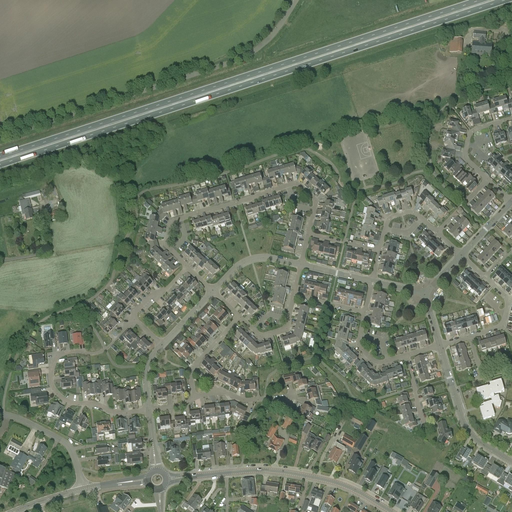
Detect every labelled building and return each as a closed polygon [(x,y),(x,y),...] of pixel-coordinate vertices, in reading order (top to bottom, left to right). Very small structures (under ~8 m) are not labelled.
[(479,38),(479,43),(473,43),(472,55),(491,56),(492,45),(484,44),(484,38),(485,38),(485,34),(474,33),(473,38),(479,38)] [(463,39),(451,38),(449,53),(462,54),(463,39)] [(505,98),(499,99),(501,108),(507,106),(508,110),(511,109),(510,102),(509,98),(507,99),(508,101),(506,102),(505,98)] [(494,106),(491,106),(493,114),(498,112),(502,110),(501,108),(499,99),(493,101),(494,106)] [(483,104),(481,105),(483,113),(489,111),(490,115),(493,114),(491,106),(488,107),(487,103),(487,102),(486,102),(483,103),(483,104)] [(476,111),(473,112),(475,120),(479,119),(477,115),(483,113),(481,105),(475,107),(476,111)] [(472,120),(472,121),(475,120),(473,112),(470,113),(469,108),(463,110),(464,115),(463,115),(463,116),(463,117),(464,119),(465,118),(465,119),(469,118),(470,121),(472,120)] [(453,131),(455,132),(459,133),(461,127),(458,127),(459,123),(458,123),(459,121),(454,119),(453,122),(450,121),(448,127),(452,128),(452,131),(453,131)] [(455,132),(453,131),(452,134),(447,133),(445,139),(455,141),(456,135),(455,135),(455,132)] [(495,132),(496,135),(493,136),(496,146),(501,144),(497,131),(495,132)] [(500,131),(497,131),(501,144),(506,142),(503,133),(501,134),(500,131)] [(455,141),(445,139),(444,145),(447,146),(446,149),(451,150),(452,147),(453,147),(455,141)] [(446,149),(445,152),(443,151),(441,157),(446,158),(445,162),(450,161),(452,153),(452,150),(451,150),(446,149)] [(490,157),(491,158),(487,163),(490,165),(489,166),(490,168),(501,157),(499,155),(496,158),(494,156),(493,156),(492,155),(490,157)] [(502,158),(501,157),(490,168),(491,169),(492,168),(495,170),(502,163),(500,161),(502,158)] [(444,168),(449,172),(451,169),(453,171),(455,170),(459,165),(456,162),(454,165),(450,161),(445,162),(447,164),(444,168)] [(502,163),(495,170),(498,173),(497,174),(498,175),(499,174),(506,167),(509,164),(507,162),(504,165),(502,163)] [(297,167),(295,168),(294,165),(288,166),(291,178),(292,178),(291,175),(296,174),(300,175),(302,169),(297,167)] [(459,165),(455,170),(457,172),(453,176),(457,180),(464,174),(460,170),(462,168),(459,165)] [(291,178),(288,166),(283,168),(285,176),(288,175),(289,179),(291,178)] [(506,167),(499,174),(502,177),(501,178),(502,179),(503,178),(510,171),(511,168),(511,167),(511,166),(508,169),(506,167)] [(307,169),(302,175),(305,178),(301,181),(303,183),(306,180),(312,173),(314,171),(310,167),(309,167),(307,169)] [(281,181),(278,170),(273,171),(275,180),(275,179),(278,178),(279,182),(281,181)] [(275,180),(273,171),(267,173),(269,178),(265,179),(267,185),(270,184),(270,181),(275,180)] [(511,173),(510,171),(503,178),(506,181),(505,181),(503,183),(505,185),(511,176),(511,173)] [(308,182),(306,185),(305,186),(307,188),(315,178),(311,175),(312,174),(312,173),(306,180),(308,182)] [(464,174),(457,180),(462,185),(466,180),(468,182),(472,178),(470,175),(468,177),(464,174)] [(260,175),(254,176),(257,185),(262,183),(263,186),(267,185),(265,179),(262,180),(260,175)] [(254,176),(249,178),(251,185),(254,185),(255,188),(258,188),(257,185),(254,176)] [(315,178),(307,188),(309,190),(312,186),(315,188),(316,188),(321,182),(320,182),(315,178)] [(472,178),(468,182),(467,184),(469,186),(466,189),(471,193),(477,186),(473,183),(475,181),(472,178)] [(244,179),(239,181),(241,188),(244,188),(245,192),(247,191),(244,179)] [(230,184),(231,189),(232,189),(234,195),(237,194),(236,191),(241,190),(241,188),(239,181),(230,184)] [(316,188),(318,190),(315,193),(317,194),(316,196),(325,186),(321,182),(316,188)] [(330,190),(325,186),(316,196),(317,197),(319,196),(322,194),(324,196),(330,190)] [(225,187),(219,189),(222,197),(225,196),(226,198),(231,196),(229,189),(226,190),(225,187)] [(495,197),(489,191),(485,187),(483,189),(487,193),(485,195),(492,201),(495,197)] [(406,190),(405,190),(405,191),(409,202),(411,201),(410,197),(413,196),(412,194),(417,192),(418,188),(411,190),(411,189),(407,190),(406,190)] [(222,197),(219,189),(213,190),(216,199),(219,198),(221,203),(223,202),(222,197)] [(41,196),(39,190),(23,194),(24,196),(25,200),(41,196)] [(211,204),(210,201),(207,190),(201,192),(203,201),(207,199),(209,204),(211,204)] [(207,190),(210,201),(213,200),(215,204),(217,204),(216,199),(213,190),(208,192),(207,190)] [(409,202),(405,191),(400,193),(402,201),(405,200),(406,203),(407,206),(410,205),(409,202)] [(193,198),(195,205),(201,203),(201,201),(203,201),(201,192),(195,194),(196,197),(193,198)] [(421,206),(424,202),(429,197),(425,192),(420,198),(422,200),(419,204),(421,206)] [(402,201),(400,193),(394,195),(398,209),(401,208),(399,202),(402,201)] [(479,193),(478,195),(488,205),(492,201),(485,195),(483,197),(479,193)] [(279,198),(275,198),(274,199),(277,207),(283,205),(281,199),(282,199),(280,194),(278,195),(279,198)] [(394,194),(388,196),(390,203),(393,202),(395,207),(396,206),(397,206),(394,195),(394,194)] [(189,195),(184,197),(187,206),(190,205),(190,206),(195,205),(193,198),(190,199),(189,195)] [(273,199),(270,200),(268,201),(271,209),(277,207),(274,199),(275,198),(274,195),(272,196),(273,199)] [(488,205),(478,195),(476,197),(480,200),(478,202),(485,209),(488,205)] [(390,203),(388,196),(382,197),(382,198),(387,214),(390,213),(389,208),(388,209),(387,204),(390,203)] [(184,197),(178,199),(181,207),(184,206),(185,211),(188,210),(187,206),(184,197)] [(266,198),(267,201),(262,202),(263,204),(265,211),(271,209),(268,201),(270,200),(269,197),(266,198)] [(429,197),(424,202),(426,205),(423,208),(425,210),(433,201),(434,201),(429,197)] [(374,205),(378,209),(379,210),(380,210),(380,207),(382,207),(383,210),(385,215),(387,214),(382,198),(377,200),(378,204),(374,205)] [(22,215),(25,215),(26,221),(32,219),(31,214),(32,213),(29,199),(19,202),(22,215)] [(181,207),(178,199),(178,201),(173,202),(176,211),(179,210),(180,215),(183,214),(181,207)] [(325,205),(321,204),(318,204),(318,206),(324,208),(332,210),(334,204),(336,204),(337,200),(332,199),(331,203),(326,202),(325,205)] [(437,205),(433,201),(425,210),(427,211),(429,209),(432,211),(437,205)] [(478,202),(476,204),(472,201),(471,203),(481,212),(485,209),(478,202)] [(173,202),(167,204),(170,212),(173,212),(174,216),(177,216),(176,211),(173,202)] [(252,204),(251,205),(254,216),(260,214),(256,203),(255,203),(256,206),(252,207),(252,204)] [(258,203),(256,203),(260,214),(266,213),(265,211),(263,204),(258,206),(258,203)] [(481,212),(471,203),(469,204),(473,208),(471,210),(477,216),(481,212)] [(162,209),(158,213),(164,219),(167,215),(166,214),(170,212),(167,204),(161,206),(162,209)] [(250,208),(247,209),(246,206),(244,207),(245,212),(246,211),(248,218),(254,216),(251,205),(249,205),(250,208)] [(365,214),(365,215),(378,218),(378,217),(379,215),(374,214),(375,210),(377,211),(378,209),(374,205),(373,210),(367,209),(366,214),(365,214)] [(431,218),(433,219),(434,218),(442,209),(438,205),(437,206),(437,205),(432,211),(434,213),(431,218)] [(443,209),(442,209),(434,218),(436,219),(439,216),(441,219),(448,211),(444,207),(443,209)] [(58,217),(57,216),(56,211),(46,215),(48,220),(54,217),(55,218),(58,217)] [(227,215),(224,216),(223,216),(226,224),(231,223),(230,216),(229,211),(226,212),(227,215)] [(151,216),(149,222),(158,224),(159,221),(161,222),(164,219),(158,213),(158,214),(156,212),(155,213),(157,215),(155,217),(151,216)] [(330,215),(316,212),(316,215),(322,216),(321,219),(329,221),(328,221),(330,215)] [(222,216),(218,217),(217,218),(220,226),(226,224),(223,216),(224,216),(223,213),(221,213),(222,216)] [(215,215),(216,218),(211,219),(213,226),(214,228),(220,226),(217,218),(218,217),(217,214),(215,215)] [(211,218),(206,219),(205,216),(203,217),(204,220),(205,219),(208,228),(213,226),(211,219),(211,218)] [(463,218),(461,220),(457,217),(456,219),(466,228),(469,225),(470,226),(471,225),(470,224),(463,218)] [(204,220),(200,221),(200,218),(197,218),(198,221),(199,221),(202,229),(208,228),(205,219),(204,220)] [(285,244),(284,249),(294,251),(295,246),(296,241),(298,235),(300,236),(300,235),(301,230),(302,225),(303,220),(294,218),(293,223),(291,228),(290,233),(288,233),(287,238),(285,244)] [(198,221),(195,222),(194,219),(192,220),(193,225),(194,224),(196,231),(202,229),(199,221),(198,221)] [(314,221),(314,224),(328,227),(329,221),(321,219),(321,220),(322,220),(321,223),(318,222),(314,221)] [(466,228),(456,219),(454,220),(458,224),(456,226),(464,233),(463,232),(466,228)] [(366,221),(364,227),(375,229),(376,229),(379,230),(380,227),(373,226),(373,223),(366,221)] [(149,222),(148,228),(162,231),(162,229),(158,228),(158,224),(149,222)] [(328,227),(314,224),(313,227),(320,228),(319,232),(329,234),(331,228),(328,227)] [(456,226),(454,228),(450,224),(449,226),(459,236),(462,232),(464,234),(464,233),(456,226)] [(459,236),(449,226),(447,228),(451,231),(449,233),(455,240),(456,240),(457,240),(456,239),(459,236)] [(148,228),(147,234),(156,236),(156,233),(161,234),(162,231),(148,228)] [(511,234),(506,229),(503,233),(509,239),(511,237),(511,234)] [(430,232),(427,234),(425,232),(418,240),(421,242),(421,243),(422,244),(431,233),(430,232)] [(431,233),(422,244),(422,245),(423,245),(426,247),(433,240),(431,238),(434,235),(431,233)] [(156,236),(147,234),(145,240),(149,241),(150,246),(157,244),(156,240),(155,240),(156,236)] [(313,239),(313,240),(310,240),(309,246),(311,246),(314,247),(313,251),(318,253),(320,245),(317,244),(318,240),(313,239)] [(435,242),(433,240),(426,247),(429,250),(429,251),(439,241),(437,239),(435,242)] [(439,241),(429,251),(430,252),(431,252),(434,254),(441,247),(439,246),(442,243),(439,241)] [(495,241),(491,245),(502,255),(503,253),(500,250),(502,248),(495,241)] [(323,246),(320,245),(318,253),(324,254),(326,242),(324,242),(323,246)] [(150,246),(152,252),(150,254),(154,259),(160,252),(157,250),(159,248),(157,244),(150,246)] [(334,259),(336,252),(339,253),(341,246),(335,244),(334,248),(331,247),(329,255),(329,258),(334,259)] [(491,245),(488,248),(495,255),(496,253),(500,256),(502,255),(491,245)] [(443,249),(441,247),(434,254),(438,258),(447,248),(445,246),(443,249)] [(191,247),(186,252),(186,251),(182,255),(184,257),(186,255),(189,257),(189,258),(195,252),(191,247)] [(346,247),(344,254),(343,259),(346,260),(347,261),(350,262),(351,261),(353,253),(350,252),(351,248),(349,248),(346,247)] [(399,250),(385,247),(384,250),(388,251),(388,253),(397,255),(398,251),(399,251),(399,250)] [(495,255),(488,248),(484,252),(494,262),(496,260),(493,257),(495,255)] [(356,253),(353,253),(351,261),(357,262),(359,250),(357,250),(356,253)] [(160,252),(154,259),(158,263),(164,256),(168,253),(166,251),(163,254),(160,252)] [(189,258),(189,257),(186,259),(188,261),(190,259),(193,261),(194,262),(200,256),(195,252),(189,258)] [(367,256),(364,255),(362,263),(362,266),(367,267),(368,266),(368,265),(371,253),(368,252),(367,256)] [(484,252),(480,256),(487,263),(489,261),(493,264),(494,262),(484,252)] [(164,256),(158,263),(163,267),(168,262),(172,257),(170,255),(167,259),(164,256)] [(194,262),(193,261),(190,263),(192,265),(194,263),(197,265),(198,266),(204,260),(200,256),(194,262)] [(487,263),(480,256),(477,260),(484,266),(487,270),(489,268),(486,265),(487,263)] [(396,261),(382,257),(382,260),(386,261),(385,263),(394,266),(395,262),(396,261)] [(198,266),(197,265),(195,268),(197,269),(199,267),(202,271),(204,269),(204,268),(208,264),(204,260),(198,266)] [(168,262),(163,267),(161,268),(166,273),(172,266),(176,263),(174,261),(170,264),(168,262)] [(210,262),(208,264),(204,268),(204,269),(207,272),(205,274),(207,275),(209,273),(208,273),(215,266),(210,262)] [(175,269),(172,266),(166,273),(170,277),(180,267),(178,265),(175,269)] [(219,271),(215,266),(208,273),(209,273),(212,276),(210,278),(211,280),(215,276),(214,275),(219,271)] [(394,271),(380,268),(379,271),(383,272),(383,274),(392,276),(393,273),(394,272),(394,271)] [(469,268),(466,271),(459,279),(463,282),(470,275),(468,273),(471,271),(469,268)] [(501,268),(495,275),(492,278),(493,280),(497,276),(499,278),(505,271),(501,268)] [(499,278),(501,280),(498,284),(499,285),(509,275),(505,271),(499,278)] [(285,290),(288,274),(279,272),(275,288),(277,288),(273,304),(283,306),(287,290),(285,290)] [(146,273),(144,275),(143,274),(140,278),(149,286),(151,285),(152,286),(153,284),(148,279),(150,277),(146,273)] [(472,277),(470,275),(463,282),(466,285),(466,286),(467,287),(477,276),(475,274),(472,277)] [(511,278),(509,275),(499,285),(501,287),(504,283),(506,285),(511,278)] [(477,276),(467,287),(468,287),(469,287),(471,290),(478,283),(476,281),(479,278),(477,276)] [(149,286),(140,278),(137,281),(147,291),(149,293),(150,291),(147,288),(149,286)] [(188,278),(184,283),(192,290),(194,288),(198,284),(193,279),(191,281),(188,278)] [(306,281),(306,282),(305,287),(302,286),(300,293),(306,294),(307,291),(309,291),(311,281),(308,280),(306,281)] [(133,284),(131,286),(135,290),(137,288),(143,293),(144,292),(145,293),(147,291),(137,281),(137,282),(136,282),(133,285),(133,284)] [(478,283),(471,290),(474,293),(475,294),(485,283),(483,282),(480,285),(478,283)] [(184,283),(180,287),(188,294),(190,296),(192,295),(190,292),(192,290),(184,283)] [(229,288),(228,287),(224,291),(226,293),(228,291),(231,293),(229,295),(230,296),(238,287),(233,283),(229,288)] [(485,283),(475,294),(476,295),(477,295),(479,297),(483,293),(485,295),(488,292),(486,290),(484,288),(487,285),(485,283)] [(317,293),(320,294),(322,286),(316,285),(313,298),(316,299),(317,293)] [(130,289),(127,293),(133,299),(135,297),(136,298),(138,296),(133,292),(135,290),(131,286),(129,288),(130,289)] [(322,298),(328,300),(329,292),(326,292),(328,287),(322,286),(320,294),(323,295),(322,298)] [(188,294),(180,287),(177,290),(180,293),(178,296),(182,300),(188,294)] [(242,292),(238,287),(230,296),(231,297),(233,295),(235,297),(233,299),(234,300),(242,292)] [(339,290),(338,295),(334,294),(333,301),(338,302),(339,299),(342,299),(344,291),(339,290)] [(350,301),(353,302),(355,294),(356,292),(355,292),(354,294),(350,293),(350,291),(347,304),(349,305),(350,301)] [(247,296),(242,292),(234,300),(235,301),(237,299),(241,302),(245,298),(247,296)] [(127,293),(123,296),(131,303),(133,305),(134,303),(132,301),(133,299),(127,293)] [(117,296),(115,298),(122,305),(123,303),(128,307),(131,303),(123,296),(121,294),(118,297),(117,296)] [(356,294),(355,294),(353,302),(356,303),(355,306),(361,308),(363,296),(356,294)] [(172,295),(169,299),(177,306),(182,300),(178,296),(175,298),(172,295)] [(115,303),(112,306),(122,315),(123,313),(122,313),(124,311),(120,307),(122,305),(115,298),(114,298),(117,301),(115,303)] [(245,298),(241,302),(239,304),(242,308),(240,310),(241,311),(249,302),(245,298)] [(387,301),(373,298),(372,301),(376,302),(376,304),(385,306),(386,303),(387,302),(387,301)] [(177,306),(169,299),(165,303),(168,306),(166,308),(168,310),(171,313),(174,309),(177,306)] [(215,308),(220,302),(216,299),(211,304),(215,308)] [(249,302),(241,311),(242,311),(244,309),(246,312),(244,314),(245,315),(253,306),(249,302)] [(297,311),(296,312),(308,315),(309,309),(303,307),(303,306),(298,305),(297,307),(300,308),(300,311),(297,311)] [(122,315),(112,306),(109,310),(111,312),(109,314),(114,319),(116,317),(117,318),(119,316),(120,317),(122,315)] [(227,316),(227,315),(224,312),(226,310),(222,306),(220,309),(217,313),(224,319),(223,318),(227,315),(227,316)] [(257,310),(253,306),(245,315),(246,315),(248,313),(251,316),(249,318),(250,319),(254,316),(253,315),(257,310)] [(384,312),(370,308),(370,311),(374,312),(373,315),(382,317),(383,313),(384,313),(384,312)] [(162,309),(158,313),(165,319),(167,321),(172,315),(175,319),(176,318),(171,313),(168,310),(165,312),(162,309)] [(295,317),(295,318),(306,321),(308,315),(296,312),(296,313),(299,314),(298,317),(295,317)] [(165,319),(158,313),(154,317),(158,320),(156,322),(161,327),(164,323),(162,321),(165,319)] [(224,319),(217,313),(214,316),(213,315),(211,318),(215,321),(217,319),(221,323),(220,322),(223,319),(224,319)] [(108,317),(105,320),(114,329),(116,328),(115,327),(117,325),(112,321),(114,319),(109,314),(107,316),(108,317)] [(346,318),(343,318),(344,317),(341,316),(340,323),(342,323),(356,326),(356,323),(354,323),(355,317),(347,315),(346,318)] [(471,317),(470,317),(470,318),(474,331),(477,330),(476,326),(478,325),(476,316),(472,317),(471,317)] [(469,318),(465,319),(468,329),(470,328),(471,332),(474,331),(470,318),(470,317),(469,317),(469,318)] [(294,322),(293,324),(305,326),(306,321),(295,318),(295,319),(297,320),(297,323),(294,322)] [(382,322),(368,319),(367,322),(371,323),(371,325),(380,327),(381,324),(382,323),(382,322)] [(460,320),(464,334),(467,333),(465,329),(468,329),(465,319),(462,321),(460,320)] [(114,329),(105,320),(99,326),(104,330),(103,330),(107,334),(110,332),(112,330),(113,331),(114,329)] [(216,324),(212,320),(206,326),(213,332),(214,333),(214,332),(217,329),(218,329),(214,326),(216,324)] [(458,322),(455,323),(458,332),(460,331),(461,335),(464,334),(460,320),(459,320),(458,322)] [(443,330),(445,334),(447,334),(447,335),(450,334),(451,338),(453,337),(450,324),(449,323),(448,324),(448,325),(444,326),(446,330),(443,330)] [(450,323),(449,323),(450,324),(453,337),(456,336),(455,332),(458,332),(455,323),(451,324),(450,323)] [(296,325),(295,329),(292,328),(292,329),(304,332),(305,326),(293,324),(293,325),(296,325)] [(201,326),(198,329),(199,330),(205,335),(206,333),(210,337),(211,337),(210,336),(213,332),(206,326),(204,329),(201,326)] [(238,330),(239,331),(234,336),(239,340),(245,334),(243,333),(241,330),(243,328),(241,327),(238,330)] [(198,334),(195,338),(201,344),(202,344),(202,345),(203,345),(202,344),(205,341),(206,342),(206,341),(202,338),(205,335),(199,330),(198,329),(196,332),(198,334)] [(304,332),(292,329),(292,331),(295,331),(293,336),(300,342),(301,338),(302,338),(304,332)] [(349,331),(341,329),(339,329),(338,334),(352,337),(353,334),(349,333),(349,331)] [(80,335),(74,336),(73,331),(69,332),(70,341),(73,341),(74,345),(81,344),(80,335)] [(245,334),(239,340),(243,344),(249,338),(248,337),(245,334),(247,332),(245,331),(243,333),(245,334)] [(420,332),(419,332),(420,333),(424,346),(426,345),(425,341),(428,340),(425,331),(421,332),(420,332)] [(47,336),(43,336),(45,348),(51,347),(50,340),(53,340),(52,332),(47,333),(47,336)] [(125,340),(127,342),(133,335),(129,332),(126,336),(124,334),(118,339),(122,343),(124,341),(125,340)] [(418,333),(414,334),(417,344),(420,343),(421,347),(424,346),(420,333),(419,332),(418,333)] [(504,336),(501,337),(499,332),(497,332),(502,346),(507,344),(504,336)] [(65,334),(55,335),(56,341),(59,341),(59,344),(66,343),(65,334)] [(288,334),(287,335),(290,346),(296,344),(296,343),(300,342),(293,336),(289,337),(288,334)] [(352,337),(338,334),(337,340),(348,342),(347,342),(347,339),(351,340),(352,337)] [(410,335),(409,335),(413,349),(416,348),(415,344),(417,344),(414,334),(411,335),(410,335)] [(131,347),(132,348),(135,344),(136,343),(134,342),(136,338),(133,335),(127,342),(129,343),(126,346),(129,350),(131,347)] [(249,338),(243,344),(247,348),(245,350),(246,351),(248,349),(247,349),(253,342),(252,341),(249,339),(251,336),(250,335),(248,337),(249,338)] [(287,338),(283,339),(282,336),(280,337),(281,342),(282,341),(284,348),(290,346),(287,335),(286,335),(287,338)] [(408,336),(404,338),(407,347),(409,346),(410,350),(413,349),(409,335),(408,335),(408,336)] [(490,335),(488,335),(492,349),(497,347),(494,339),(491,340),(490,335)] [(201,345),(202,345),(202,344),(201,344),(195,338),(192,341),(189,338),(187,341),(194,347),(195,345),(199,349),(200,349),(199,348),(201,345)] [(400,353),(403,352),(399,338),(398,338),(397,340),(394,341),(396,350),(399,349),(400,353)] [(400,338),(399,338),(403,352),(406,351),(404,347),(407,347),(404,338),(401,339),(400,338)] [(484,342),(481,343),(480,338),(478,338),(482,352),(487,350),(484,342)] [(136,343),(135,344),(141,349),(147,343),(143,339),(141,341),(139,340),(136,343)] [(254,339),(252,341),(253,342),(247,349),(248,349),(252,353),(253,352),(256,355),(257,346),(254,343),(256,341),(254,339)] [(268,343),(265,344),(264,344),(266,353),(272,351),(270,345),(271,344),(270,339),(267,340),(268,343)] [(185,345),(182,348),(189,355),(190,356),(193,352),(189,349),(191,346),(185,340),(183,343),(185,345)] [(348,342),(337,340),(335,348),(336,351),(346,347),(346,345),(347,345),(348,342)] [(257,346),(256,355),(260,354),(260,355),(264,353),(266,357),(267,357),(266,353),(264,344),(265,344),(264,341),(261,342),(262,345),(257,346)] [(147,350),(150,346),(147,343),(141,349),(138,352),(144,357),(148,352),(147,350)] [(464,344),(455,346),(451,348),(452,351),(456,349),(457,352),(466,350),(465,347),(465,348),(464,344)] [(346,347),(336,351),(336,353),(341,357),(339,360),(340,361),(349,351),(349,350),(347,348),(346,347)] [(189,355),(182,348),(179,352),(176,349),(174,352),(181,358),(182,356),(186,360),(187,359),(186,359),(189,355)] [(349,351),(340,361),(341,362),(344,360),(346,362),(356,352),(353,350),(351,353),(349,351)] [(457,352),(458,356),(454,357),(455,360),(467,356),(466,352),(467,352),(466,350),(457,352)] [(356,352),(346,362),(351,366),(357,359),(355,357),(358,354),(356,352)] [(33,365),(28,366),(29,370),(33,369),(33,365),(43,364),(43,357),(43,356),(42,356),(42,355),(32,356),(33,365)] [(427,355),(423,356),(414,358),(415,362),(415,363),(415,365),(424,362),(423,359),(427,357),(427,355)] [(203,367),(206,369),(214,360),(213,358),(211,360),(207,356),(202,360),(204,362),(201,366),(203,368),(203,367)] [(469,360),(467,356),(455,360),(456,362),(460,361),(461,365),(470,362),(469,360)] [(64,369),(74,368),(74,365),(77,364),(76,358),(69,359),(70,362),(64,363),(64,369)] [(207,372),(209,373),(213,369),(216,366),(213,364),(216,361),(214,360),(206,369),(205,370),(207,372)] [(424,362),(415,365),(416,367),(417,367),(418,371),(430,367),(429,364),(425,365),(424,362)] [(461,365),(462,368),(458,369),(459,372),(471,368),(470,365),(470,364),(470,362),(461,365)] [(367,363),(365,366),(363,365),(357,371),(361,375),(370,365),(367,363)] [(397,364),(394,365),(398,378),(398,377),(402,376),(403,378),(407,377),(403,365),(400,366),(400,367),(398,368),(397,364)] [(370,365),(361,375),(360,376),(363,378),(361,380),(362,381),(371,371),(370,372),(368,371),(372,367),(370,365)] [(213,369),(209,373),(211,375),(211,374),(214,376),(216,373),(218,375),(221,372),(219,371),(220,370),(216,366),(213,369)] [(431,369),(430,367),(418,371),(419,374),(418,375),(419,377),(428,374),(427,371),(431,369)] [(75,372),(74,368),(64,369),(65,376),(71,375),(72,378),(74,378),(78,377),(78,371),(75,372)] [(387,368),(384,369),(388,383),(388,381),(392,380),(393,383),(390,371),(388,371),(387,368)] [(380,373),(383,384),(388,383),(384,369),(381,369),(383,374),(381,375),(380,373)] [(221,382),(223,383),(224,382),(227,375),(228,373),(223,370),(222,372),(221,372),(218,375),(220,376),(218,381),(221,382)] [(371,371),(362,381),(363,382),(365,380),(370,385),(373,386),(375,376),(373,374),(373,373),(371,371)] [(39,372),(28,373),(30,387),(39,386),(37,375),(40,375),(39,372)] [(230,376),(227,375),(224,382),(223,383),(225,384),(225,383),(228,385),(233,375),(234,374),(232,373),(230,376)] [(375,376),(373,386),(375,386),(383,384),(380,373),(377,374),(378,375),(375,376)] [(230,387),(232,388),(237,380),(238,377),(236,375),(234,374),(233,375),(228,385),(231,386),(230,387)] [(292,375),(286,376),(284,377),(285,383),(292,381),(293,384),(295,384),(297,383),(301,382),(300,377),(299,377),(298,374),(292,375)] [(428,374),(419,377),(420,379),(422,383),(434,379),(433,376),(429,377),(428,374)] [(252,378),(253,382),(250,382),(250,392),(253,392),(253,390),(256,390),(255,386),(258,385),(258,377),(252,378)] [(74,378),(72,378),(67,378),(67,381),(61,382),(61,388),(62,388),(63,389),(65,389),(66,388),(72,387),(71,383),(74,383),(74,378)] [(183,388),(182,383),(182,380),(174,381),(175,385),(176,393),(181,393),(180,389),(183,388)] [(237,380),(232,388),(234,389),(235,388),(238,390),(239,387),(242,388),(242,384),(241,383),(242,382),(237,380)] [(95,382),(92,382),(92,385),(93,396),(100,395),(100,394),(99,388),(102,388),(101,383),(101,381),(95,382)] [(104,382),(101,383),(102,388),(102,390),(105,390),(106,396),(112,395),(112,389),(111,381),(104,382)] [(297,383),(295,384),(296,386),(298,385),(299,388),(304,387),(305,389),(310,388),(309,383),(307,384),(306,381),(301,382),(297,383)] [(487,387),(482,388),(477,390),(480,401),(491,398),(492,402),(481,405),(482,408),(480,408),(484,419),(495,416),(491,405),(494,405),(495,408),(500,409),(502,402),(503,398),(498,397),(498,396),(494,397),(494,395),(504,392),(501,381),(490,384),(490,386),(488,387),(487,387)] [(244,383),(242,384),(242,388),(244,387),(245,391),(248,391),(248,392),(250,392),(250,382),(244,383)] [(93,396),(92,385),(89,386),(88,383),(82,383),(83,386),(83,388),(83,390),(86,390),(87,396),(93,396)] [(170,384),(167,385),(168,390),(171,390),(171,394),(176,393),(175,385),(170,385),(170,384)] [(161,399),(160,387),(156,388),(155,386),(152,387),(153,396),(156,396),(157,400),(161,399)] [(311,388),(312,390),(307,392),(307,395),(305,395),(306,397),(317,394),(316,394),(316,392),(319,391),(317,386),(311,388)] [(117,388),(112,389),(112,395),(115,395),(116,402),(122,401),(122,398),(121,391),(118,391),(117,388)] [(125,389),(124,390),(121,391),(122,398),(125,397),(126,404),(132,403),(131,393),(130,389),(129,388),(127,388),(126,388),(125,389)] [(131,393),(132,403),(138,402),(137,396),(140,395),(140,388),(134,389),(134,392),(131,393)] [(423,400),(431,398),(430,396),(433,395),(431,389),(423,391),(424,395),(422,395),(423,400)] [(47,403),(45,393),(31,395),(31,402),(36,401),(36,405),(47,403)] [(317,394),(306,397),(306,399),(308,399),(309,401),(314,400),(315,403),(321,401),(319,393),(316,394),(317,394)] [(410,402),(408,402),(407,399),(409,398),(407,393),(400,395),(401,398),(398,399),(399,405),(403,404),(403,405),(410,403),(410,402)] [(431,399),(431,398),(423,400),(424,401),(426,400),(427,406),(429,405),(430,407),(438,404),(437,400),(434,401),(433,398),(431,399)] [(47,412),(48,413),(47,416),(50,418),(52,415),(55,416),(55,415),(58,417),(57,419),(58,420),(62,412),(58,409),(60,406),(54,403),(52,406),(51,405),(47,412)] [(403,405),(403,407),(400,408),(402,414),(411,411),(410,408),(411,407),(410,403),(403,405)] [(228,404),(223,405),(225,416),(229,415),(229,416),(231,416),(232,413),(233,407),(229,407),(228,404)] [(439,406),(438,404),(430,407),(430,409),(432,408),(433,412),(431,412),(433,418),(440,416),(439,413),(442,412),(441,406),(439,406)] [(219,408),(216,409),(217,417),(225,416),(223,405),(218,405),(219,408)] [(216,409),(213,409),(213,406),(208,407),(210,418),(217,417),(216,409)] [(233,407),(232,413),(238,416),(242,408),(237,406),(236,408),(233,407)] [(301,407),(300,409),(310,414),(312,415),(316,408),(310,406),(309,408),(304,406),(303,408),(301,407)] [(203,407),(204,414),(202,414),(203,423),(205,423),(205,419),(210,418),(208,407),(203,407)] [(247,423),(248,421),(244,419),(246,414),(245,413),(246,410),(242,408),(238,416),(240,417),(239,419),(247,423)] [(299,411),(301,412),(299,415),(305,417),(304,419),(311,423),(312,421),(310,420),(312,415),(310,414),(300,409),(299,411)] [(65,417),(62,415),(59,421),(66,424),(67,421),(71,422),(74,415),(73,414),(73,412),(68,410),(65,417)] [(416,410),(411,411),(402,414),(404,420),(412,417),(411,414),(416,412),(416,410)] [(199,412),(194,412),(195,421),(202,420),(203,423),(202,414),(199,415),(199,412)] [(71,427),(77,429),(78,426),(84,429),(86,429),(88,426),(85,424),(87,419),(85,418),(86,417),(83,415),(82,416),(81,416),(80,416),(77,423),(74,421),(71,427)] [(354,416),(351,421),(361,427),(364,422),(354,416)] [(172,422),(169,422),(169,417),(164,418),(165,429),(173,428),(172,422)] [(281,422),(283,423),(281,428),(287,431),(293,420),(287,417),(286,419),(284,418),(281,422)] [(412,417),(404,420),(406,425),(409,424),(410,427),(417,425),(415,420),(414,420),(412,417)] [(160,424),(157,424),(158,430),(165,429),(164,418),(159,419),(160,424)] [(175,422),(172,422),(173,428),(180,427),(179,418),(174,419),(175,422)] [(184,418),(179,418),(180,427),(181,430),(188,429),(188,426),(187,420),(185,421),(184,418)] [(136,432),(136,429),(139,428),(138,419),(132,419),(133,426),(129,426),(130,433),(136,432)] [(127,424),(123,424),(122,420),(116,421),(117,433),(128,431),(127,424)] [(371,420),(366,429),(372,432),(377,423),(371,420)] [(507,425),(502,422),(501,421),(500,422),(498,422),(497,423),(494,429),(500,433),(501,431),(505,433),(505,432),(507,434),(509,434),(511,434),(511,433),(511,421),(508,420),(507,425)] [(447,429),(445,422),(438,425),(441,435),(438,441),(445,444),(448,439),(452,438),(450,430),(447,431),(447,429)] [(104,436),(103,433),(102,424),(101,424),(101,423),(96,423),(96,429),(94,429),(95,434),(92,434),(92,437),(95,437),(95,435),(97,435),(97,436),(104,436)] [(109,423),(102,424),(103,433),(104,433),(105,434),(108,433),(109,435),(115,435),(115,431),(112,432),(111,425),(109,426),(109,423)] [(277,453),(279,448),(280,449),(284,441),(274,435),(278,427),(273,424),(267,437),(272,439),(269,443),(271,444),(268,448),(277,453)] [(306,435),(311,427),(306,424),(302,433),(306,435)] [(347,433),(345,435),(341,443),(347,446),(345,449),(347,450),(347,451),(350,453),(357,441),(355,439),(356,438),(347,433)] [(367,439),(361,435),(354,448),(360,451),(367,439)] [(291,436),(288,442),(296,445),(298,441),(293,439),(294,437),(291,436)] [(310,451),(311,449),(315,442),(316,441),(318,437),(317,438),(314,436),(312,441),(308,439),(307,441),(308,442),(304,448),(305,448),(305,449),(305,450),(307,451),(309,451),(309,450),(310,451)] [(132,450),(132,453),(134,453),(137,453),(137,450),(142,449),(140,439),(128,441),(129,450),(130,451),(132,450)] [(6,451),(16,456),(18,452),(19,452),(22,446),(12,440),(6,451)] [(321,447),(323,445),(316,441),(315,442),(311,449),(317,453),(321,447)] [(164,444),(165,453),(170,452),(170,458),(168,460),(173,464),(174,462),(183,460),(183,459),(180,460),(179,453),(181,453),(179,442),(173,443),(173,442),(164,444)] [(218,442),(213,442),(213,447),(216,447),(217,454),(218,458),(226,457),(224,444),(218,445),(218,442)] [(109,448),(107,449),(106,443),(101,444),(101,447),(96,448),(96,454),(107,452),(109,452),(109,448)] [(332,461),(340,446),(336,444),(334,448),(327,459),(332,461)] [(27,458),(34,462),(36,459),(38,455),(43,447),(39,445),(34,453),(36,454),(34,457),(29,455),(28,457),(19,452),(18,452),(16,456),(10,467),(19,472),(27,458)] [(203,451),(196,452),(195,445),(192,446),(193,455),(196,454),(197,461),(201,460),(201,461),(204,461),(203,451)] [(209,450),(203,451),(204,461),(207,460),(206,460),(210,459),(210,453),(212,452),(212,445),(208,446),(209,450)] [(345,449),(340,446),(332,461),(336,464),(343,452),(345,449)] [(36,459),(34,462),(32,466),(37,469),(40,464),(38,462),(41,457),(42,457),(47,449),(43,447),(38,455),(36,459)] [(466,447),(462,454),(460,452),(455,459),(460,462),(463,458),(466,460),(472,451),(466,447)] [(141,463),(141,455),(134,456),(134,453),(132,453),(126,454),(126,458),(129,458),(130,465),(138,464),(138,463),(141,463)] [(405,468),(401,477),(407,480),(414,463),(393,454),(391,458),(398,460),(396,464),(405,468)] [(477,454),(473,461),(470,459),(466,466),(467,466),(471,469),(473,465),(477,467),(483,457),(477,454)] [(107,461),(111,461),(110,455),(103,456),(103,459),(97,460),(98,466),(107,465),(107,461)] [(348,465),(351,467),(348,471),(355,475),(359,469),(360,469),(362,465),(358,462),(360,459),(354,455),(348,465)] [(488,461),(483,457),(477,467),(481,470),(480,473),(483,475),(487,469),(484,468),(488,461)] [(365,482),(369,484),(370,483),(371,484),(376,474),(372,471),(375,465),(371,463),(365,472),(368,474),(364,480),(366,481),(365,482)] [(487,469),(483,475),(487,477),(489,474),(493,477),(499,467),(493,464),(489,471),(487,469)] [(0,486),(7,489),(16,476),(0,467),(0,486)] [(499,467),(493,477),(498,480),(496,483),(500,485),(503,479),(501,478),(505,471),(499,467)] [(376,480),(379,481),(376,487),(382,490),(383,490),(384,490),(386,486),(385,486),(388,480),(384,477),(387,471),(383,469),(376,480)] [(424,485),(431,489),(439,476),(432,471),(424,485)] [(506,481),(503,479),(500,485),(503,487),(505,484),(509,487),(511,482),(511,475),(510,474),(506,481)] [(36,481),(31,477),(28,480),(25,478),(24,480),(32,487),(36,481)] [(412,478),(409,483),(414,485),(412,489),(418,493),(420,488),(418,488),(420,485),(414,482),(415,480),(412,478)] [(244,497),(255,496),(253,479),(242,481),(244,497)] [(392,483),(395,484),(388,495),(398,501),(404,490),(398,486),(400,483),(394,479),(392,483)] [(270,492),(277,493),(279,485),(267,483),(265,491),(261,491),(260,496),(266,497),(266,493),(269,493),(270,492)] [(291,500),(293,486),(286,485),(285,492),(289,493),(288,499),(291,500)] [(300,487),(293,486),(291,500),(294,500),(295,494),(299,494),(300,487)] [(314,498),(313,500),(311,500),(307,510),(311,511),(312,509),(316,499),(318,492),(313,490),(311,497),(314,498)] [(324,494),(318,492),(316,499),(312,509),(311,511),(312,511),(317,511),(319,508),(319,507),(321,501),(324,494)] [(418,494),(416,498),(413,503),(416,504),(413,510),(413,511),(414,511),(418,511),(423,505),(424,503),(427,500),(418,494)] [(119,496),(113,503),(116,505),(115,506),(116,506),(119,509),(127,498),(123,495),(121,498),(119,496)] [(187,509),(189,507),(191,503),(192,504),(192,503),(193,503),(197,497),(194,495),(183,509),(186,511),(187,509)] [(201,500),(197,497),(193,503),(192,503),(192,504),(191,503),(189,507),(194,510),(201,500)] [(327,511),(329,509),(330,510),(334,499),(328,497),(326,501),(324,504),(325,504),(324,507),(322,506),(320,511),(322,511),(327,511)] [(487,497),(483,504),(488,507),(492,499),(487,497)] [(127,498),(119,509),(123,511),(128,505),(128,506),(129,504),(131,501),(127,498)] [(348,508),(347,511),(348,511),(356,511),(358,508),(351,503),(348,508)] [(438,511),(441,508),(433,503),(428,511),(438,511)] [(457,511),(463,511),(466,508),(457,503),(453,509),(457,511)]
